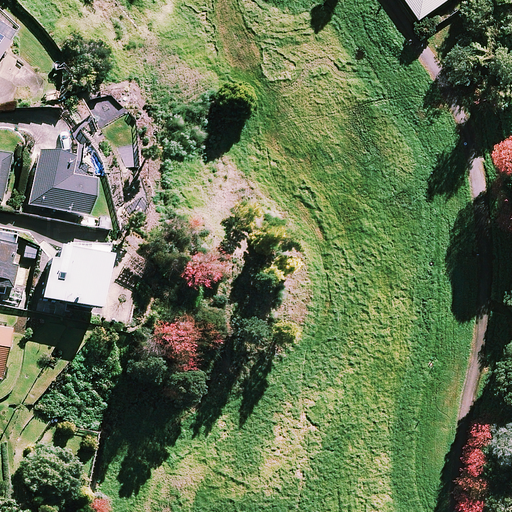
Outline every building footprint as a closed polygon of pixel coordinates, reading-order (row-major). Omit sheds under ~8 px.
[(439,0),(411,0),(420,13),(439,0)] [(0,52),(16,28),(0,9),(0,52)] [(73,153),(38,147),(28,203),(89,214),(95,178),(70,174),(73,153)] [(11,154),(0,151),(0,201),(1,201),(11,154)] [(0,282),(13,285),(16,264),(11,263),(16,234),(0,231),(0,282)] [(110,250),(60,241),(57,256),(50,255),(42,294),(99,304),(110,250)] [(0,376),(9,327),(0,324),(0,376)]
